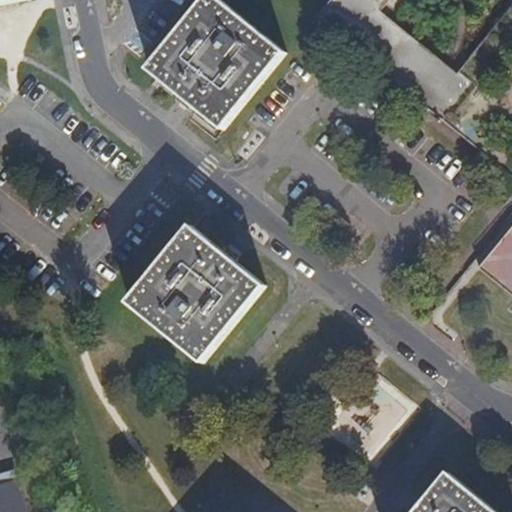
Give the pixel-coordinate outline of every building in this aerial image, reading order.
[(209,0),(151,73),(221,131),(285,54),(217,0),(209,0)] [(335,0),(318,20),(429,112),(458,76),(383,14),(394,0),(335,0)] [(511,10),(458,76),(472,88),(511,40),(511,10)] [(458,76),(429,112),(442,123),(472,88),(458,76)] [(204,363),(265,288),(191,228),(130,304),(204,363)] [(511,228),(479,269),(511,295),(511,228)] [(494,511),(448,476),(418,511),(494,511)] [(25,511),(16,481),(0,485),(0,511),(25,511)]
